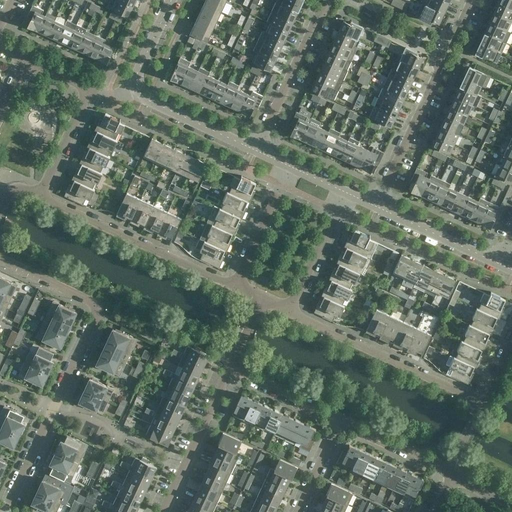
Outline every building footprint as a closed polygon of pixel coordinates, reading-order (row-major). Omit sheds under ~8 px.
[(128,17),(133,6),(119,0),(109,0),(107,6),(128,17)] [(221,12),(226,2),(221,0),(205,0),(205,3),(205,4),(221,12)] [(300,5),(302,1),(298,0),(276,0),(276,2),(276,1),(276,2),(280,4),(280,3),(298,11),(300,6),(300,5)] [(444,13),(448,3),(440,0),(423,0),(422,3),(444,13)] [(511,0),(499,0),(498,3),(511,9),(511,0)] [(293,21),(298,11),(280,3),(280,4),(276,2),(272,11),(276,12),(275,13),(293,21)] [(439,23),(444,13),(422,3),(416,15),(431,22),(432,20),(439,23)] [(511,21),(511,20),(511,9),(498,3),(494,13),(511,21)] [(217,22),(221,12),(205,4),(204,5),(201,9),(202,10),(200,14),(217,22)] [(38,31),(45,16),(42,14),(44,10),(32,5),(28,16),(27,15),(27,16),(32,18),(28,26),(28,25),(27,26),(38,31)] [(289,31),(293,21),(275,13),(276,12),(272,11),(271,11),(272,11),(267,21),(267,22),(270,23),(271,23),(289,31)] [(48,35),(55,20),(57,17),(47,12),(45,16),(38,31),(48,35)] [(507,31),(507,30),(511,21),(494,13),(489,23),(507,31)] [(212,31),(217,22),(200,14),(198,18),(197,17),(196,22),(195,24),(212,31)] [(58,40),(67,20),(66,21),(65,20),(64,18),(60,17),(58,16),(57,17),(55,20),(48,35),(58,40)] [(67,44),(77,25),(67,20),(58,40),(67,44)] [(351,24),(344,20),(339,31),(357,39),(357,38),(362,27),(351,22),(351,24)] [(284,41),(289,31),(271,23),(270,23),(266,32),(266,33),(284,41)] [(507,30),(507,31),(489,23),(485,32),(506,42),(511,32),(507,30)] [(207,42),(212,31),(195,24),(195,25),(195,24),(192,29),(193,29),(191,34),(207,42)] [(77,49),(84,34),(86,30),(86,29),(77,25),(67,44),(77,49)] [(87,54),(96,35),(86,30),(84,34),(77,49),(87,54)] [(279,51),(284,41),(266,33),(266,32),(262,30),(258,40),(262,42),(279,51)] [(361,40),(357,38),(357,39),(339,31),(334,40),(356,50),(360,41),(361,41),(361,40)] [(502,51),(506,42),(485,32),(482,38),(481,42),(498,50),(502,51)] [(383,37),(377,34),(375,40),(380,43),(383,37)] [(97,58),(104,43),(106,39),(96,35),(87,54),(97,58)] [(385,38),(382,44),(388,46),(391,40),(385,38)] [(275,60),(279,51),(262,42),(258,40),(258,41),(253,51),(253,50),(253,51),(257,53),(257,52),(275,60)] [(356,50),(334,40),(330,50),(348,59),(347,59),(351,61),(351,60),(356,50)] [(502,51),(498,50),(481,42),(476,53),(497,62),(502,52),(502,51)] [(114,48),(104,43),(97,58),(107,63),(114,48)] [(406,47),(400,59),(418,68),(423,57),(416,54),(417,52),(406,47)] [(348,59),(330,50),(325,60),(347,70),(351,61),(347,59),(348,59)] [(270,71),(275,60),(257,52),(257,53),(252,62),(270,71)] [(180,83),(188,66),(190,62),(180,57),(170,78),(180,83)] [(414,77),(418,68),(400,59),(396,68),(396,69),(414,77)] [(347,70),(325,60),(321,70),(342,80),(347,70)] [(190,88),(198,71),(188,66),(180,83),(190,88)] [(257,74),(259,69),(252,66),(250,71),(257,74)] [(208,75),(210,72),(200,67),(198,71),(190,88),(200,92),(208,75)] [(409,87),(414,77),(396,69),(396,68),(392,67),(388,77),(409,87)] [(469,67),(465,77),(482,85),(482,86),(485,87),(486,87),(485,87),(490,76),(469,67)] [(266,72),(259,69),(257,74),(264,77),(266,72)] [(342,80),(321,70),(316,80),(338,90),(342,80)] [(218,80),(208,75),(200,92),(210,97),(218,80)] [(404,97),(409,87),(388,77),(383,87),(386,89),(387,89),(404,97)] [(482,85),(465,77),(463,81),(462,81),(459,86),(477,95),(478,94),(482,86),(482,85)] [(220,101),(227,84),(218,80),(210,97),(220,101)] [(338,90),(316,80),(311,90),(333,100),(338,90)] [(229,106),(237,89),(239,85),(229,81),(227,84),(220,101),(229,106)] [(481,96),(478,94),(477,95),(459,86),(455,96),(473,105),(472,105),(476,107),(477,106),(476,106),(481,96),(481,97),(481,96)] [(239,110),(247,93),(237,89),(229,106),(239,110)] [(400,107),(404,97),(387,89),(386,89),(382,98),(400,107)] [(264,96),(263,96),(252,91),(250,95),(247,93),(239,110),(250,115),(253,107),(258,109),(257,108),(263,96),(264,97),(264,96)] [(317,102),(320,97),(313,94),(311,99),(317,102)] [(473,105),(455,96),(450,106),(468,114),(472,105),(473,105)] [(324,105),(326,100),(320,97),(317,102),(324,105)] [(395,117),(400,107),(382,98),(378,108),(395,117)] [(468,114),(450,106),(446,116),(464,124),(468,114)] [(301,139),(309,122),(308,122),(312,113),(301,108),(299,112),(296,111),(296,112),(291,124),(290,124),(294,126),(291,134),(290,134),(301,139)] [(391,127),(395,117),(378,108),(373,119),(391,127)] [(121,119),(120,119),(120,120),(105,113),(101,123),(99,122),(95,130),(97,131),(115,140),(115,139),(119,132),(121,133),(125,125),(119,122),(121,119)] [(464,124),(446,116),(441,126),(459,134),(464,124)] [(311,144),(319,127),(309,122),(301,139),(311,144)] [(377,130),(380,125),(373,122),(371,127),(377,130)] [(384,133),(386,128),(380,125),(377,130),(384,133)] [(459,134),(441,126),(437,135),(454,144),(459,134)] [(320,148),(328,131),(319,127),(311,144),(320,148)] [(330,153),(338,136),(340,132),(330,128),(328,131),(320,148),(330,153)] [(117,140),(115,139),(115,140),(97,131),(93,139),(91,138),(87,147),(89,148),(89,147),(108,156),(111,149),(113,150),(117,140)] [(454,144),(437,135),(432,146),(450,154),(454,144)] [(340,157),(348,140),(338,136),(330,153),(340,157)] [(350,162),(358,145),(359,141),(350,137),(348,140),(340,157),(350,162)] [(144,156),(155,161),(163,144),(164,143),(163,143),(152,139),(153,138),(152,138),(144,156)] [(174,149),(174,148),(174,149),(163,144),(155,161),(166,166),(174,149)] [(360,167),(368,150),(358,145),(350,162),(360,167)] [(110,157),(108,156),(89,147),(89,148),(86,156),(83,155),(79,163),(82,164),(100,172),(103,165),(105,166),(110,157)] [(371,151),(368,150),(360,167),(370,172),(371,171),(370,171),(374,163),(378,165),(379,165),(378,165),(384,153),(384,152),(373,147),(371,151)] [(185,154),(185,153),(185,154),(174,149),(166,166),(177,171),(185,154)] [(438,158),(440,153),(434,150),(431,155),(438,158)] [(447,156),(440,153),(438,158),(445,161),(447,156)] [(196,159),(196,158),(195,159),(185,154),(177,171),(188,176),(196,159)] [(511,170),(511,158),(504,155),(501,154),(496,163),(499,165),(511,170)] [(199,181),(207,163),(206,164),(196,159),(188,176),(199,181)] [(102,173),(100,172),(82,164),(78,172),(76,171),(72,179),(74,180),(93,188),(96,181),(98,182),(102,173)] [(511,183),(511,170),(499,165),(494,175),(511,183)] [(421,195),(429,178),(426,177),(428,173),(416,167),(416,168),(417,168),(411,180),(410,180),(415,183),(411,190),(421,195)] [(207,172),(203,179),(211,183),(214,176),(207,172)] [(431,200),(441,179),(431,174),(429,178),(421,195),(431,200)] [(242,177),(242,176),(241,175),(240,179),(234,176),(230,184),(232,185),(229,192),(248,201),(247,201),(250,202),(253,194),(251,193),(256,183),(242,177)] [(135,176),(132,182),(137,184),(140,178),(135,176)] [(441,204),(449,188),(451,184),(441,179),(431,200),(441,204)] [(95,189),(93,188),(74,180),(70,188),(68,187),(64,195),(83,204),(86,197),(90,199),(95,189)] [(203,180),(200,185),(209,189),(212,184),(203,180)] [(163,188),(160,194),(166,197),(169,191),(164,189),(163,188)] [(451,209),(458,192),(449,188),(441,204),(451,209)] [(244,209),(247,201),(248,201),(229,192),(227,191),(223,201),(225,202),(222,209),(240,217),(240,218),(242,219),(246,210),(244,209)] [(132,217),(141,199),(127,192),(116,214),(130,221),(132,217)] [(461,213),(468,197),(458,192),(451,209),(461,213)] [(470,218),(478,202),(468,197),(461,213),(470,218)] [(480,223),(490,202),(480,198),(478,202),(470,218),(480,223)] [(146,224),(154,205),(141,199),(132,217),(130,221),(144,227),(145,223),(146,224)] [(500,207),(490,202),(480,223),(490,227),(500,207)] [(159,230),(168,212),(154,205),(146,224),(145,223),(144,227),(157,233),(159,230)] [(236,226),(240,218),(240,217),(222,209),(220,208),(215,217),(217,218),(214,225),(232,234),(234,235),(238,227),(236,226)] [(171,240),(181,218),(168,212),(159,230),(157,233),(171,240)] [(228,242),(232,234),(214,225),(212,224),(208,233),(210,234),(206,241),(225,250),(227,251),(231,243),(228,242)] [(185,232),(180,229),(177,236),(182,238),(185,232)] [(344,246),(346,247),(347,247),(365,256),(368,249),(370,250),(374,241),(369,239),(370,235),(369,236),(355,229),(350,239),(348,238),(344,246)] [(221,258),(225,250),(206,241),(204,240),(200,250),(204,251),(200,259),(219,268),(223,259),(221,258)] [(367,256),(365,256),(347,247),(346,247),(343,256),(340,254),(337,263),(339,264),(357,272),(358,272),(361,265),(363,266),(367,256)] [(412,260),(413,260),(413,259),(412,259),(412,260),(402,255),(402,254),(401,254),(393,272),(404,277),(412,260)] [(423,265),(424,265),(424,264),(423,264),(423,265),(413,260),(412,260),(404,277),(415,282),(423,265)] [(360,273),(358,272),(357,272),(339,264),(335,272),(333,271),(329,279),(331,280),(350,288),(353,281),(355,282),(360,273)] [(434,270),(435,270),(435,269),(434,269),(434,270),(424,265),(423,265),(415,282),(426,287),(434,270)] [(437,292),(445,274),(445,275),(435,270),(434,270),(426,287),(437,292)] [(446,275),(445,274),(437,292),(448,297),(456,280),(456,279),(456,280),(445,275),(446,275)] [(17,284),(0,276),(0,290),(11,296),(17,284)] [(352,289),(350,288),(331,280),(329,285),(327,284),(321,295),(324,296),(342,305),(346,298),(348,299),(352,289)] [(375,290),(380,293),(384,284),(379,282),(375,290)] [(455,289),(452,296),(457,299),(460,291),(455,289)] [(0,290),(0,305),(6,308),(11,296),(0,290)] [(491,293),(491,292),(489,295),(484,292),(480,301),(482,301),(479,308),(478,309),(497,317),(497,318),(499,319),(503,310),(501,309),(505,299),(491,293)] [(25,294),(22,301),(28,304),(32,297),(25,294)] [(344,305),(342,305),(324,296),(321,301),(319,300),(314,312),(333,320),(336,313),(340,315),(344,305)] [(453,307),(457,299),(452,296),(448,304),(453,307)] [(40,301),(34,298),(31,305),(37,308),(40,301)] [(25,311),(28,304),(22,301),(19,308),(25,311)] [(53,301),(48,313),(71,324),(77,312),(73,310),(74,310),(73,310),(70,309),(70,308),(70,309),(53,301)] [(34,315),(37,308),(31,305),(28,312),(34,315)] [(493,325),(497,318),(497,317),(478,309),(479,308),(477,307),(472,317),(474,318),(471,325),(489,334),(491,335),(495,327),(493,325)] [(381,333),(390,315),(376,309),(366,330),(379,337),(381,333)] [(23,316),(16,313),(13,320),(19,323),(23,316)] [(66,336),(71,324),(48,313),(42,325),(66,336)] [(395,340),(404,322),(390,315),(381,333),(379,337),(393,343),(395,340)] [(409,346),(417,328),(404,322),(395,340),(393,343),(407,349),(408,346),(409,346)] [(486,342),(489,334),(471,325),(469,324),(465,333),(467,334),(463,341),(482,350),(484,351),(488,343),(486,342)] [(60,348),(66,336),(42,325),(37,337),(53,344),(53,345),(54,344),(57,346),(56,346),(57,346),(60,348)] [(431,334),(417,328),(409,346),(408,346),(407,349),(421,356),(431,334)] [(20,329),(18,333),(16,336),(23,339),(26,332),(20,329)] [(116,330),(113,329),(107,341),(130,352),(136,340),(120,332),(119,331),(119,332),(116,331),(116,330)] [(437,329),(433,337),(438,340),(442,331),(437,329)] [(14,341),(16,336),(18,333),(12,330),(8,338),(14,341)] [(16,336),(14,341),(13,343),(19,346),(23,339),(16,336)] [(11,348),(13,343),(14,341),(8,338),(5,345),(11,348)] [(478,358),(482,350),(463,341),(461,340),(457,350),(459,350),(456,357),(456,358),(474,366),(476,367),(480,359),(478,358)] [(125,363),(130,352),(107,341),(102,352),(125,363)] [(187,345),(187,346),(183,353),(188,355),(187,357),(204,365),(209,355),(200,351),(201,348),(194,345),(193,348),(187,345)] [(147,359),(151,352),(145,349),(141,357),(147,359)] [(47,358),(30,350),(25,362),(48,373),(54,361),(51,360),(51,359),(50,359),(50,360),(47,358)] [(119,375),(125,363),(102,352),(96,364),(99,366),(100,366),(103,367),(103,368),(119,375)] [(199,375),(204,365),(187,357),(188,355),(183,353),(181,352),(179,356),(182,357),(178,365),(182,367),(199,375)] [(14,357),(8,354),(4,363),(10,366),(14,357)] [(470,374),(474,366),(456,358),(456,357),(454,356),(449,366),(453,368),(450,375),(469,384),(472,375),(470,374)] [(142,371),(145,364),(139,361),(136,368),(142,371)] [(43,385),(48,373),(25,362),(19,374),(36,382),(35,382),(36,382),(39,383),(39,384),(43,385)] [(195,385),(199,375),(182,367),(179,375),(172,372),(170,376),(172,377),(177,379),(178,377),(195,385)] [(139,378),(142,371),(136,368),(133,375),(139,378)] [(190,395),(195,385),(178,377),(177,379),(172,377),(169,385),(190,395)] [(108,401),(113,389),(97,381),(96,381),(93,380),(93,379),(90,378),(84,390),(108,401)] [(186,405),(190,395),(169,385),(165,393),(170,395),(169,397),(186,405)] [(108,401),(84,390),(78,402),(82,403),(82,404),(85,405),(86,405),(102,413),(108,401)] [(186,405),(169,397),(170,395),(165,393),(162,391),(161,395),(163,397),(160,404),(181,414),(186,405)] [(243,420),(252,399),(242,394),(238,402),(237,402),(238,403),(232,415),(243,420)] [(122,399),(118,406),(124,409),(128,401),(122,399)] [(253,424),(263,404),(252,399),(243,420),(253,424)] [(177,424),(181,414),(160,404),(156,412),(153,411),(152,415),(154,416),(159,418),(160,416),(177,424)] [(264,429),(273,409),(263,404),(253,424),(264,429)] [(16,419),(19,413),(4,406),(0,415),(0,426),(19,435),(25,423),(22,422),(21,421),(21,422),(18,420),(16,419)] [(121,416),(124,409),(118,406),(115,413),(121,416)] [(274,434),(283,413),(273,409),(264,429),(274,434)] [(284,439),(294,418),(283,413),(274,434),(284,439)] [(172,434),(177,424),(160,416),(159,418),(154,416),(151,424),(172,434)] [(295,444),(304,423),(294,418),(284,439),(295,444)] [(316,428),(304,423),(295,444),(300,446),(299,447),(310,451),(309,451),(315,439),(316,439),(316,438),(311,436),(315,429),(316,429),(316,428)] [(167,444),(172,434),(151,424),(146,434),(152,437),(150,440),(157,443),(158,440),(167,444)] [(19,435),(0,426),(0,440),(7,444),(10,445),(10,446),(14,447),(19,435)] [(219,443),(220,444),(236,451),(241,441),(223,433),(219,443)] [(79,463),(87,444),(73,438),(70,444),(68,443),(67,443),(64,442),(65,441),(64,441),(61,440),(55,452),(79,463)] [(240,453),(236,451),(220,444),(216,454),(235,463),(240,453)] [(353,466),(361,449),(349,444),(349,445),(350,445),(346,452),(341,450),(341,451),(342,451),(336,463),(335,463),(346,468),(348,463),(353,466)] [(362,475),(371,454),(361,449),(353,466),(351,470),(362,475)] [(79,463),(55,452),(49,464),(53,465),(53,466),(53,465),(56,467),(57,467),(73,475),(79,463)] [(235,463),(216,454),(211,463),(231,473),(235,463)] [(299,465),(299,464),(301,460),(290,454),(287,459),(299,465)] [(372,480),(381,459),(371,454),(362,475),(372,480)] [(135,457),(131,465),(136,467),(135,469),(152,477),(157,467),(148,463),(149,460),(142,457),(141,460),(135,457)] [(274,470),(275,470),(290,477),(292,478),(297,467),(279,459),(274,470)] [(382,484),(392,464),(381,459),(372,480),(382,484)] [(93,460),(89,468),(96,471),(99,463),(93,460)] [(231,473),(211,463),(206,473),(226,482),(231,473)] [(147,487),(152,477),(135,469),(136,467),(131,465),(129,464),(127,468),(130,469),(126,477),(147,487)] [(392,489),(402,469),(392,464),(382,484),(392,489)] [(92,478),(96,471),(89,468),(86,475),(92,478)] [(275,470),(274,470),(270,468),(266,478),(270,480),(286,487),(290,477),(275,470)] [(403,494),(412,474),(402,469),(392,489),(403,494)] [(226,482),(206,473),(202,483),(222,492),(226,482)] [(423,479),(412,474),(403,494),(414,499),(419,487),(420,487),(419,486),(423,479)] [(143,497),(147,487),(126,477),(122,485),(120,483),(118,487),(120,489),(125,491),(126,489),(143,497)] [(337,482),(344,486),(346,481),(339,477),(337,482)] [(42,479),(37,491),(60,502),(66,490),(49,482),(50,482),(49,482),(46,481),(46,480),(46,481),(42,479)] [(281,497),(286,487),(270,480),(266,490),(281,497)] [(222,492),(202,483),(197,493),(217,502),(222,492)] [(327,494),(328,495),(348,504),(353,494),(349,492),(332,483),(329,490),(327,494)] [(89,495),(95,498),(99,491),(92,488),(89,495)] [(281,497),(266,490),(261,488),(257,497),(276,507),(281,497)] [(138,507),(143,497),(126,489),(125,491),(120,489),(117,497),(138,507)] [(55,511),(60,502),(37,491),(31,503),(35,505),(34,505),(35,505),(38,506),(38,507),(40,507),(38,511),(55,511)] [(213,511),(217,502),(197,493),(193,503),(213,511)] [(88,495),(84,504),(92,508),(96,499),(88,495)] [(344,511),(348,504),(328,495),(324,505),(339,511),(344,511)] [(124,511),(135,511),(138,507),(117,497),(113,504),(118,506),(117,508),(124,511)] [(262,511),(273,511),(276,507),(257,497),(252,507),(262,511)] [(74,500),(71,507),(77,510),(81,503),(74,500)] [(124,511),(117,508),(118,506),(113,504),(110,503),(109,507),(111,508),(109,511),(124,511)] [(212,511),(213,511),(193,503),(188,511),(212,511)]
